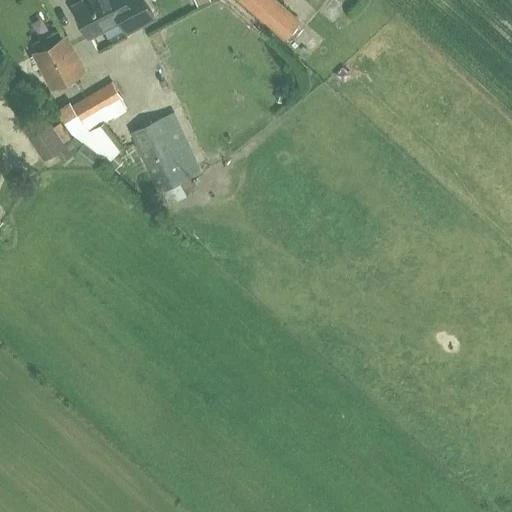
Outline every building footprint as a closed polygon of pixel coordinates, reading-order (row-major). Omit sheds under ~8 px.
[(126,31),(154,17),(144,0),(85,0),(74,6),(90,36),(120,20),(126,31)] [(277,0),(239,0),(284,39),(301,21),(277,0)] [(359,0),(352,5),(359,17),(382,4),(379,0),(359,0)] [(51,90),(87,71),(67,35),(32,53),(51,90)] [(62,121),(106,161),(107,160),(105,159),(106,158),(109,160),(112,156),(113,157),(124,145),(112,134),(116,130),(111,120),(127,110),(121,101),(123,99),(112,81),(72,105),(71,102),(58,109),(64,119),(62,121)] [(159,193),(197,174),(168,114),(130,132),(159,193)] [(106,161),(62,121),(54,127),(51,123),(28,137),(43,161),(58,151),(63,161),(76,153),(98,171),(106,161)]
